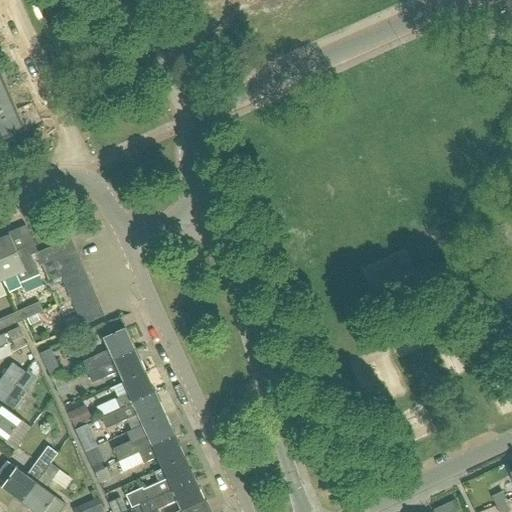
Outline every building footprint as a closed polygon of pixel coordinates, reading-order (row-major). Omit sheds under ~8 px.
[(0,93),(9,90),(0,70),(0,93)] [(9,90),(0,93),(0,118),(18,111),(9,90)] [(0,118),(0,143),(27,132),(18,111),(0,118)] [(9,237),(0,240),(0,277),(2,282),(16,276),(19,284),(38,275),(26,247),(16,252),(9,237)] [(52,260),(75,250),(70,239),(37,254),(34,255),(39,266),(52,260)] [(57,271),(80,261),(75,250),(52,260),(57,271)] [(62,282),(84,273),(80,261),(57,271),(62,282)] [(67,293),(89,284),(84,273),(62,282),(67,293)] [(71,304),(94,295),(89,284),(67,293),(71,304)] [(76,316),(99,306),(94,295),(71,304),(76,316)] [(19,323),(21,322),(35,315),(42,312),(39,303),(15,314),(19,323)] [(99,306),(76,316),(81,327),(103,317),(99,306)] [(0,330),(14,324),(10,315),(0,320),(0,330)] [(14,350),(25,345),(21,338),(23,338),(18,328),(7,333),(14,350)] [(87,373),(135,351),(125,329),(102,340),(107,351),(82,362),(87,373)] [(3,335),(0,336),(0,356),(10,352),(3,335)] [(48,372),(56,368),(48,350),(39,354),(48,372)] [(122,383),(145,373),(135,351),(87,373),(91,384),(117,372),(122,383)] [(0,409),(2,407),(26,375),(25,374),(14,366),(0,386),(0,409)] [(25,374),(26,375),(2,407),(0,409),(0,436),(5,441),(4,443),(15,451),(31,428),(13,415),(26,396),(24,395),(35,378),(26,372),(25,374)] [(55,387),(67,382),(62,373),(51,378),(55,387)] [(120,410),(131,405),(155,394),(145,373),(122,383),(114,387),(119,399),(115,401),(120,410)] [(60,399),(71,394),(68,383),(67,382),(55,387),(60,399)] [(131,405),(120,410),(101,419),(106,430),(126,420),(131,431),(141,426),(164,416),(155,394),(131,405)] [(469,409),(473,419),(490,412),(485,401),(469,409)] [(74,429),(92,421),(85,406),(68,414),(74,429)] [(141,426),(131,431),(127,433),(131,442),(113,450),(118,463),(174,437),(164,416),(141,426)] [(84,452),(97,446),(87,425),(74,431),(84,452)] [(184,459),(174,437),(118,463),(123,473),(156,458),(161,469),(184,459)] [(97,446),(84,452),(91,468),(104,463),(97,446)] [(21,504),(36,484),(49,465),(56,456),(48,450),(28,478),(7,462),(0,471),(0,481),(5,485),(1,490),(21,504)] [(184,459),(161,469),(167,481),(141,493),(140,491),(125,498),(130,509),(140,505),(194,480),(184,459)] [(31,511),(59,511),(65,505),(44,489),(57,471),(49,465),(36,484),(21,504),(31,511)] [(194,480),(140,505),(143,511),(158,511),(158,510),(176,502),(180,510),(176,511),(188,511),(187,509),(204,502),(194,480)] [(506,500),(502,492),(491,497),(495,505),(506,500)] [(111,511),(123,511),(126,511),(121,498),(108,504),(111,511)] [(506,500),(495,505),(498,511),(509,511),(511,511),(506,500)] [(454,501),(436,509),(433,510),(433,511),(458,511),(459,511),(454,501)]
